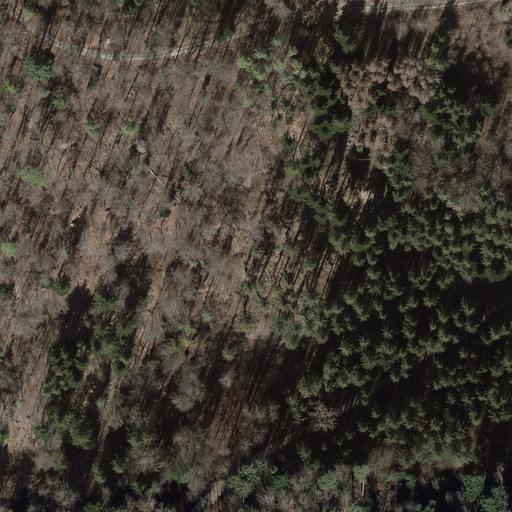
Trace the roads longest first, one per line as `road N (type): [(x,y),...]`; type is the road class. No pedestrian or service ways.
road 1 (track): [(511,269),(300,335),(232,347),(165,377),(46,488),(0,490)]
road 2 (track): [(10,1),(41,32),(106,53),(179,51),(286,15),(441,0)]
road 3 (track): [(194,511),(265,451),(511,300)]
